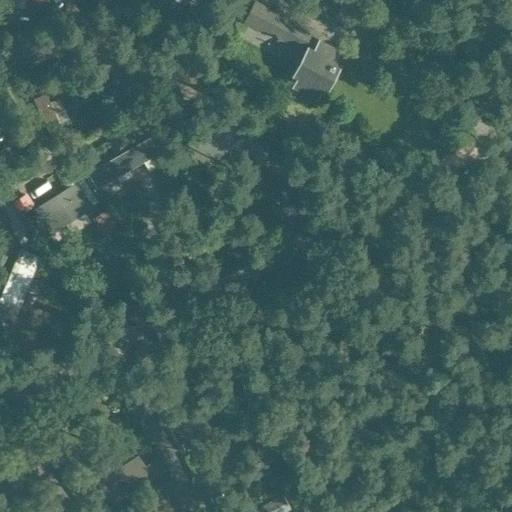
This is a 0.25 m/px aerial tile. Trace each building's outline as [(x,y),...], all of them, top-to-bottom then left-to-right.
[(130,0),(137,18),(167,6),(164,0),(130,0)] [(300,71),(304,74),(299,84),(316,92),(321,83),(325,85),(337,62),(331,59),(334,53),(319,45),(323,39),(301,28),(303,24),(256,0),(253,0),(242,23),(292,47),(308,55),(300,71)] [(333,15),(341,0),(315,0),(314,4),(333,15)] [(18,35),(6,41),(26,81),(38,75),(26,51),(58,35),(52,24),(21,40),(18,35)] [(140,61),(131,68),(135,75),(145,67),(140,61)] [(208,93),(199,64),(162,74),(166,87),(190,80),(195,97),(208,93)] [(46,92),(34,98),(52,138),(65,133),(60,122),(64,120),(60,111),(64,110),(59,98),(51,101),(46,92)] [(226,115),(184,144),(199,167),(242,137),(226,115)] [(91,172),(99,186),(156,153),(148,139),(91,172)] [(0,169),(8,164),(0,150),(0,169)] [(36,208),(48,227),(51,232),(66,223),(71,232),(89,222),(84,212),(92,206),(88,201),(77,183),(36,208)] [(30,191),(14,201),(21,212),(36,202),(30,191)] [(14,258),(0,295),(0,297),(13,303),(28,264),(14,258)] [(228,425),(217,403),(173,425),(185,447),(228,425)] [(248,427),(211,445),(220,462),(256,444),(248,427)] [(111,471),(125,494),(167,468),(159,456),(145,465),(138,454),(111,471)] [(170,476),(145,493),(157,511),(167,511),(186,500),(170,476)] [(247,509),(248,511),(280,511),(294,505),(285,489),(247,509)]
